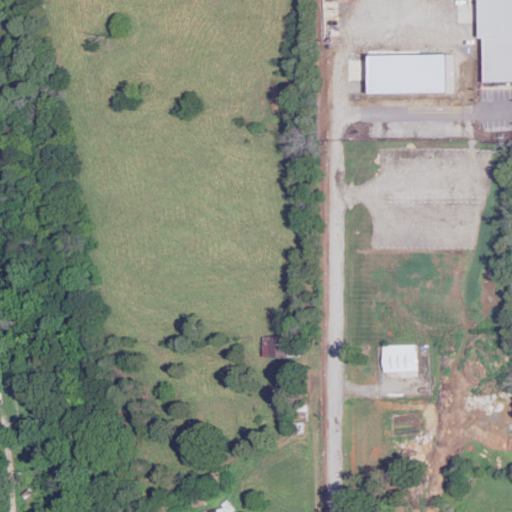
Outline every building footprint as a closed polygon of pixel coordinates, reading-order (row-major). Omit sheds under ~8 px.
[(511,0),(483,0),(485,81),(511,80),(511,0)] [(288,335),(265,336),(265,356),(289,355),(288,335)] [(417,343),(386,344),(386,375),(418,374),(417,343)] [(270,382),(271,403),(291,403),(291,382),(270,382)] [(203,511),(227,511),(234,510),(233,501),(223,503),(224,507),(203,511)]
